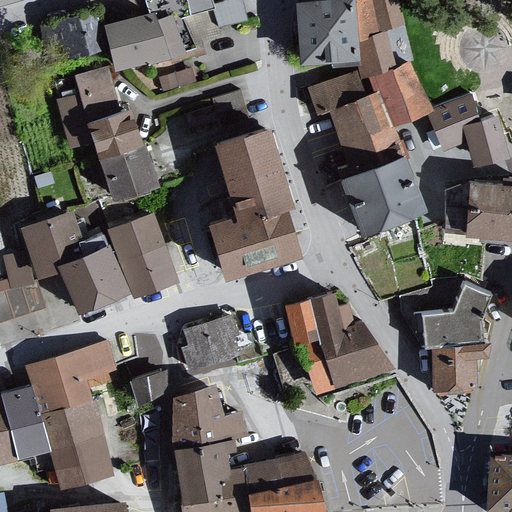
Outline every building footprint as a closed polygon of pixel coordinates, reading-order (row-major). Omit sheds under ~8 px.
[(215,0),(217,16),(246,14),(244,0),(215,0)] [(356,0),(348,0),(298,5),(302,68),(365,63),(356,0)] [(405,24),(399,0),(356,0),(365,63),(366,69),(370,80),(396,71),(386,31),(405,24)] [(98,13),(43,27),(52,63),(107,49),(98,13)] [(107,28),(118,72),(126,70),(169,58),(157,15),(151,16),(107,28)] [(190,59),(161,72),(165,82),(195,68),(190,59)] [(90,125),(124,114),(109,66),(75,76),(80,91),(90,125)] [(411,66),(396,71),(370,80),(375,96),(388,128),(394,126),(435,111),(411,66)] [(366,69),(310,88),(319,115),(332,111),(375,96),(370,80),(366,69)] [(90,125),(80,91),(57,98),(70,147),(95,141),(90,125)] [(241,91),(213,99),(217,113),(245,105),(241,91)] [(466,125),(480,122),(472,93),(433,107),(435,111),(430,114),(445,150),(469,141),(466,125)] [(388,128),(375,96),(332,111),(354,181),(408,162),(394,126),(388,128)] [(116,203),(160,189),(134,111),(124,114),(90,125),(95,141),(116,203)] [(480,122),(466,125),(469,141),(475,166),(508,158),(498,118),(480,122)] [(236,217),(208,224),(223,279),(306,257),(272,129),(216,144),(236,217)] [(427,212),(408,162),(354,181),(345,185),(364,235),(427,212)] [(511,242),(511,188),(472,185),(466,238),(511,242)] [(76,213),(23,232),(39,277),(63,268),(80,315),(128,297),(110,246),(90,253),(76,213)] [(154,213),(111,229),(136,298),(180,282),(154,213)] [(3,255),(10,288),(35,281),(28,251),(3,255)] [(10,288),(0,291),(0,321),(47,307),(39,279),(35,281),(10,288)] [(388,367),(358,325),(346,303),(331,307),(328,284),(300,289),(302,301),(280,305),(290,352),(313,395),(388,367)] [(481,319),(492,295),(466,285),(453,314),(421,314),(425,349),(430,348),(487,342),(481,319)] [(237,335),(231,316),(183,332),(183,347),(178,351),(184,373),(239,359),(234,341),(237,335)] [(111,342),(24,366),(31,386),(46,451),(57,490),(113,475),(87,378),(119,369),(111,342)] [(487,342),(430,348),(428,394),(469,394),(470,361),(483,361),(487,344),(487,342)] [(163,359),(129,366),(135,391),(168,383),(163,359)] [(1,393),(3,400),(17,459),(46,451),(31,386),(1,393)] [(177,449),(243,440),(256,437),(248,414),(229,415),(222,386),(177,399),(177,449)] [(3,400),(0,400),(0,462),(17,459),(3,400)] [(252,511),(251,495),(317,481),(302,454),(230,472),(227,454),(233,453),(243,440),(177,449),(180,511),(252,511)] [(511,511),(511,458),(492,457),(488,511),(511,511)] [(326,511),(317,481),(251,495),(252,511),(326,511)]
